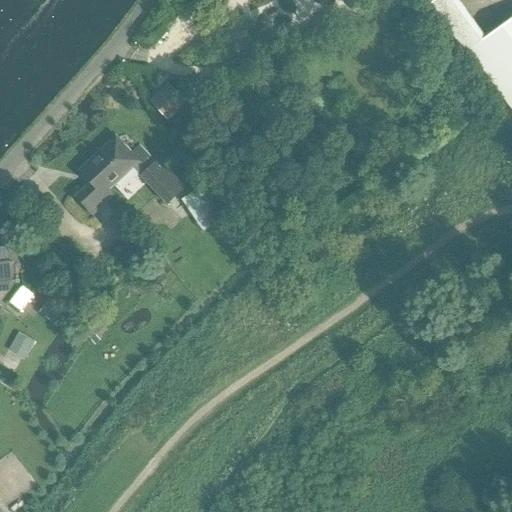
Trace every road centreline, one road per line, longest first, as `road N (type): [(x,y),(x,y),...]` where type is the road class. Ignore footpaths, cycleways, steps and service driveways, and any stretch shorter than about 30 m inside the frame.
road 1 (unknown): [(511,211),(466,228),(222,397),(115,511)]
road 2 (residential): [(0,174),(149,0)]
